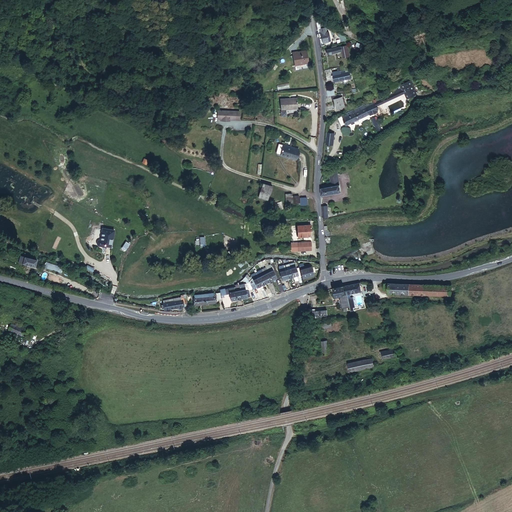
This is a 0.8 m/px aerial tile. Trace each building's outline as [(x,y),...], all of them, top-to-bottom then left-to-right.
[(332,45),(331,36),(329,37),(328,30),(321,31),(323,46),(332,45)] [(359,37),(367,38),(369,32),(361,30),(359,37)] [(339,59),(346,57),(344,46),(337,47),(338,52),(339,59)] [(294,70),(308,68),(306,56),(291,58),(294,70)] [(334,83),(349,80),(347,72),(341,73),(333,74),(334,83)] [(402,99),(411,95),(404,80),(393,86),(389,94),(397,89),(400,95),(402,99)] [(370,104),(373,109),(400,95),(397,89),(389,94),(370,104)] [(280,111),(297,109),(296,98),(279,100),(280,111)] [(338,109),(345,107),(342,98),(335,100),(337,105),(338,109)] [(373,113),(375,112),(373,109),(370,104),(364,107),(363,106),(362,107),(364,110),(367,108),(370,112),(365,115),(366,117),(367,118),(373,115),(373,113)] [(343,129),(366,117),(365,115),(370,112),(367,108),(364,110),(362,107),(338,119),(343,129)] [(226,120),(230,120),(231,113),(215,113),(215,120),(218,120),(218,123),(226,123),(226,120)] [(375,117),(371,119),(377,132),(381,130),(375,117)] [(324,145),(331,145),(332,133),(324,133),(324,145)] [(278,156),(293,161),(296,151),(281,146),(278,156)] [(332,184),(338,183),(336,171),(328,173),(330,184),(332,184)] [(321,196),(340,193),(339,185),(332,186),(332,184),(330,184),(324,185),(324,188),(320,189),(321,196)] [(268,200),(269,200),(272,192),(262,189),(258,203),(266,205),(268,200)] [(287,209),(293,207),(291,200),(290,197),(284,199),(287,209)] [(293,207),(299,206),(297,198),(291,200),(293,207)] [(111,237),(113,238),(113,228),(102,227),(100,239),(99,239),(97,240),(96,243),(98,245),(105,246),(105,245),(110,245),(111,237)] [(299,239),(313,238),(312,227),(299,228),(299,239)] [(299,245),(300,253),(312,252),(312,244),(299,245)] [(19,263),(36,267),(38,260),(21,255),(19,263)] [(62,274),(64,269),(46,262),(43,267),(62,274)] [(295,275),(297,274),(294,263),(288,264),(292,278),(296,277),(295,275)] [(289,279),(292,278),(288,264),(284,265),(285,270),(284,270),(284,273),(286,273),(287,277),(289,278),(289,279)] [(308,274),(318,272),(317,265),(306,267),(308,274)] [(266,281),(272,279),(269,272),(263,274),(266,281)] [(259,276),(254,278),(258,285),(262,283),(263,285),(268,283),(266,281),(263,274),(259,276)] [(253,286),(258,285),(254,278),(254,277),(250,279),(252,283),(244,284),(244,287),(250,286),(251,293),(254,293),(253,286)] [(347,295),(361,292),(359,283),(345,286),(347,295)] [(387,294),(425,295),(426,285),(382,283),(382,290),(387,290),(387,294)] [(425,295),(452,296),(453,286),(426,285),(425,295)] [(335,297),(347,295),(345,286),(333,288),(335,297)] [(231,288),(227,289),(227,293),(233,292),(234,297),(239,296),(238,288),(238,287),(231,289),(231,288)] [(196,305),(216,303),(215,296),(210,297),(210,295),(195,296),(196,301),(196,304),(196,305)] [(174,308),(187,306),(185,296),(182,296),(182,299),(174,300),(174,297),(172,297),(174,308)] [(166,310),(174,308),(172,297),(165,298),(166,301),(164,302),(166,310)] [(316,315),(330,314),(329,308),(321,309),(320,307),(315,308),(315,309),(316,315)] [(20,321),(16,319),(13,325),(34,334),(37,327),(32,325),(31,325),(27,324),(28,322),(21,319),(20,321)] [(322,328),(334,325),(333,319),(321,322),(322,328)] [(386,359),(401,355),(399,347),(384,350),(386,359)] [(378,366),(379,366),(378,357),(353,362),(355,371),(364,369),(364,373),(369,372),(368,368),(374,367),(374,371),(378,370),(378,366)]
